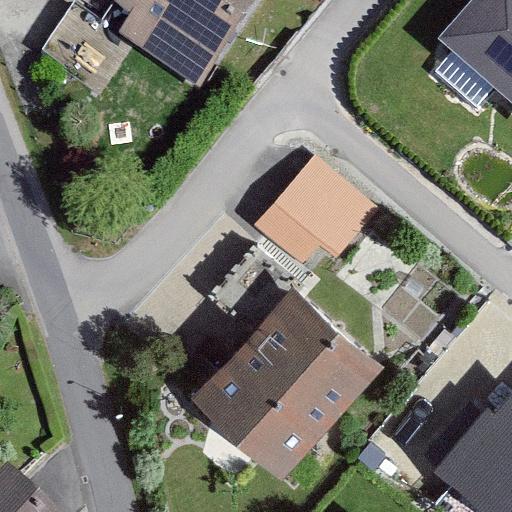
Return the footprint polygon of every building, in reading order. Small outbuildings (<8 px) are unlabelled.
[(257,0),(130,0),(114,23),(206,81),(257,0)] [(511,0),(479,0),(438,47),(511,111),(511,0)] [(110,83),(131,40),(67,8),(45,51),(110,83)] [(315,154),(256,223),(319,277),(378,207),(315,154)] [(377,349),(301,284),(207,392),(283,458),(377,349)] [(433,452),(498,511),(511,511),(511,382),(491,406),(485,395),(433,452)] [(0,511),(52,511),(11,474),(0,485),(0,511)]
